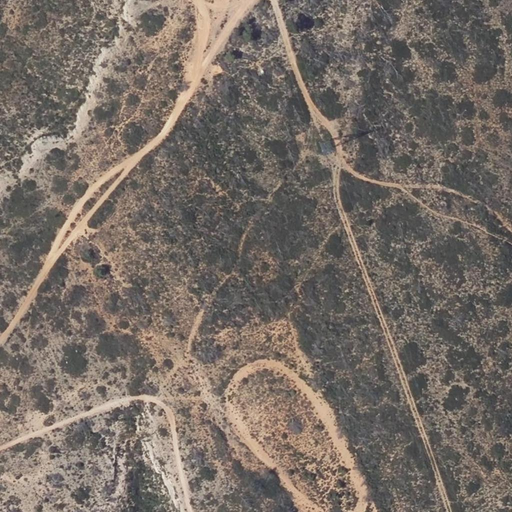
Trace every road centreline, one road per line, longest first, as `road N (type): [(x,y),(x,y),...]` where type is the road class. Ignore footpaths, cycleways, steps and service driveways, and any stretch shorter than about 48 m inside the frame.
road 1 (track): [(251,0),(130,170),(42,268),(0,335)]
road 2 (track): [(511,233),(459,192),(349,168),(337,126),(296,78),(270,0)]
road 3 (track): [(0,440),(156,398),(177,430),(191,511)]
